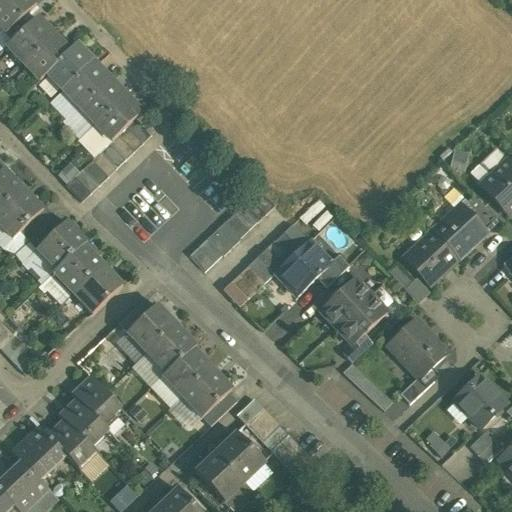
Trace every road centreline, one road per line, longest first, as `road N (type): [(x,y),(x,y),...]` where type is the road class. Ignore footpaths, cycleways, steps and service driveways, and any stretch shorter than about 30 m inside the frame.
road 1 (residential): [(366,457),(165,263)]
road 2 (residential): [(144,260),(100,214),(150,166),(194,212),(153,251)]
road 3 (residential): [(15,396),(20,402),(165,263)]
road 4 (residential): [(366,457),(475,353)]
road 5 (residential): [(475,353),(504,326),(466,286),(437,313)]
